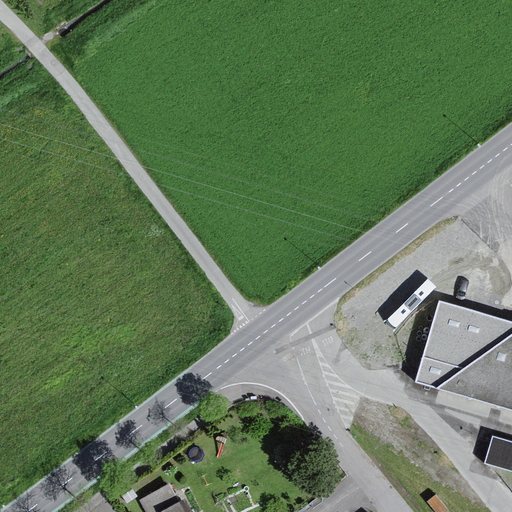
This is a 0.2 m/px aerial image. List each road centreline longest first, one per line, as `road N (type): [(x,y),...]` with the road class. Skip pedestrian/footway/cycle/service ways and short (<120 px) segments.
road 1 (unclassified): [(260,334),(81,99),(0,9)]
road 2 (secondary): [(28,511),(260,334)]
road 3 (secondary): [(280,318),(511,144)]
road 4 (unclassified): [(392,511),(321,415),(280,318)]
